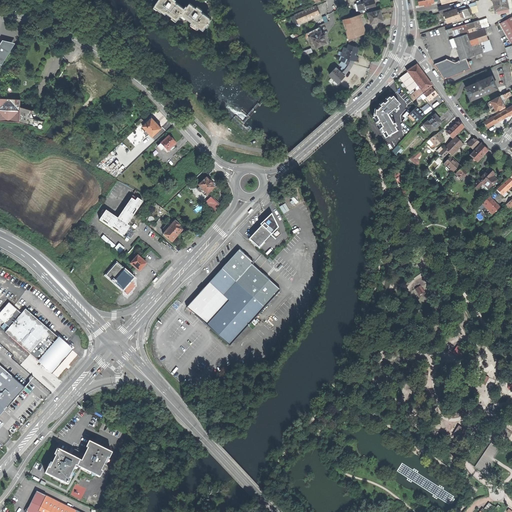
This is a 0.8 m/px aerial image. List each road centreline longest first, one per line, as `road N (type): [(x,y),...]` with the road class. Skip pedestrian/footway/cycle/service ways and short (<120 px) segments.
road 1 (track): [(452,422),(407,396),(381,364),(379,352),(400,328),(407,288),(424,274),(446,284),(468,315),(459,325),(477,348),(465,377),(492,408)]
road 2 (tertiary): [(239,174),(210,158),(112,60),(0,11)]
road 3 (secondary): [(400,47),(372,90),(262,179)]
road 4 (secondary): [(107,342),(0,463)]
road 5 (secondary): [(148,314),(256,195)]
road 6 (track): [(457,511),(476,490),(371,414)]
road 7 (unknown): [(178,268),(141,233),(124,244),(93,223),(117,186)]
road 8 (residential): [(400,47),(420,58),(475,133),(499,146)]
road 9 (secondary): [(241,194),(159,289)]
road 10 (track): [(321,441),(341,471),(381,486),(414,511)]
